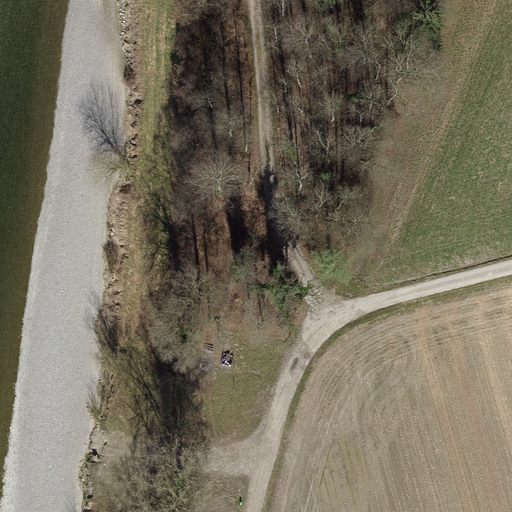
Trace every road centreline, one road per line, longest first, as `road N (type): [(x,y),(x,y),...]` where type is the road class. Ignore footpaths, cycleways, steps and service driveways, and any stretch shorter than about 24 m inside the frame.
road 1 (track): [(256,511),(281,397),(328,320)]
road 2 (track): [(511,270),(328,320)]
